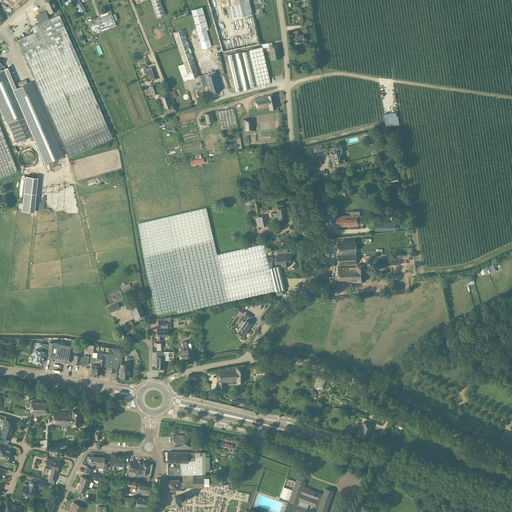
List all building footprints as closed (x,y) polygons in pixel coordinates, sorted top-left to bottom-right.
[(57,10),(52,0),(47,0),(45,1),(50,13),(57,10)] [(76,0),(74,1),(81,12),(85,9),(79,0),(76,0)] [(160,0),(150,0),(157,18),(166,15),(160,0)] [(220,0),(222,7),(229,5),(232,18),(252,14),(249,0),(220,0)] [(202,7),(192,10),(191,10),(202,49),(211,46),(206,27),(208,27),(202,7)] [(48,16),(45,9),(35,14),(38,21),(48,16)] [(112,13),(89,22),(93,34),(116,25),(112,13)] [(183,29),(173,32),(184,64),(178,66),(184,81),(189,80),(200,76),(188,43),(183,29)] [(300,43),(307,42),(306,37),(304,37),(303,34),(299,34),(299,30),(295,31),(295,35),(296,42),(300,41),(300,43)] [(280,51),(279,44),(272,45),(269,46),(270,53),(280,51)] [(242,52),(227,55),(235,92),(251,89),(250,87),(270,82),(262,47),(249,50),(250,51),(242,52)] [(280,51),(270,53),(271,60),(281,58),(280,51)] [(4,69),(0,70),(0,107),(7,122),(8,121),(17,142),(33,135),(45,163),(63,155),(51,127),(52,127),(32,81),(13,89),(4,69)] [(200,76),(203,86),(208,85),(210,94),(221,90),(216,71),(200,76)] [(152,95),(159,93),(156,84),(149,86),(152,95)] [(159,97),(161,105),(162,105),(165,113),(174,110),(172,104),(168,91),(164,93),(165,95),(159,97)] [(273,94),(255,98),(257,110),(269,107),(270,109),(277,108),(273,94)] [(234,108),(218,111),(226,152),(242,149),(234,108)] [(212,112),(204,114),(207,124),(214,122),(212,112)] [(243,119),(244,131),(254,131),(254,119),(243,119)] [(0,177),(18,171),(0,125),(0,177)] [(166,155),(202,149),(200,141),(164,147),(166,155)] [(332,162),(333,166),(341,164),(342,166),(346,165),(341,145),(329,148),(330,151),(329,151),(330,155),(331,155),(332,162)] [(34,212),(38,177),(26,176),(22,211),(34,212)] [(274,291),(269,268),(268,262),(264,244),(217,255),(206,208),(138,223),(143,255),(146,268),(157,314),(177,310),(178,313),(274,291)] [(278,212),(271,213),(271,218),(275,217),(275,219),(282,218),(282,216),(285,216),(284,211),(285,210),(285,209),(284,208),(277,208),(278,212)] [(336,227),(357,226),(357,219),(361,218),(361,215),(359,215),(359,211),(350,211),(350,215),(336,216),(336,227)] [(263,219),(262,216),(258,217),(260,227),(268,225),(266,219),(263,219)] [(356,240),(337,241),(338,266),(357,265),(356,240)] [(290,255),(275,256),(276,264),(281,263),(282,266),(290,265),(290,263),(290,255)] [(482,276),(496,270),(493,264),(479,270),(482,276)] [(338,268),(338,282),(357,281),(357,282),(364,281),(364,265),(356,265),(356,268),(338,268)] [(279,266),(272,267),(269,268),(274,291),(275,291),(275,292),(285,289),(280,268),(279,266)] [(129,307),(135,319),(138,318),(144,315),(139,302),(132,305),(129,307)] [(117,303),(108,307),(110,312),(119,308),(117,303)] [(237,332),(243,336),(251,323),(249,321),(253,316),(246,312),(244,315),(248,317),(237,332)] [(157,330),(157,332),(156,333),(156,334),(157,335),(157,336),(157,340),(162,340),(162,336),(168,336),(168,329),(160,329),(160,330),(157,330)] [(179,352),(181,359),(182,359),(182,360),(184,360),(184,358),(190,357),(188,348),(186,341),(182,342),(184,349),(182,350),(182,351),(179,352)] [(49,342),(49,344),(48,350),(47,358),(50,359),(55,360),(55,359),(60,360),(63,344),(49,342)] [(48,350),(49,344),(42,343),(41,350),(35,349),(33,361),(42,362),(44,350),(48,350)] [(63,344),(60,360),(63,361),(67,362),(67,361),(71,362),(72,352),(73,346),(63,344)] [(93,352),(94,345),(85,344),(84,354),(78,353),(78,355),(74,354),(73,362),(79,363),(87,364),(91,365),(93,352)] [(108,354),(107,367),(112,367),(113,363),(118,363),(118,356),(118,349),(114,348),(114,354),(112,354),(111,361),(108,360),(108,359),(108,354)] [(156,367),(164,368),(164,357),(168,357),(168,352),(163,352),(157,351),(156,356),(156,367)] [(91,365),(90,374),(98,375),(99,366),(107,367),(108,354),(103,353),(97,352),(96,357),(92,357),(93,352),(91,365)] [(120,363),(120,378),(129,378),(130,364),(120,363)] [(237,369),(218,370),(219,393),(224,392),(224,382),(237,381),(237,383),(243,383),(242,367),(236,367),(237,369)] [(320,373),(316,386),(315,388),(319,390),(320,387),(326,389),(331,377),(320,373)] [(31,414),(47,414),(47,403),(32,402),(31,414)] [(54,411),(53,424),(78,426),(80,410),(73,410),(73,412),(54,411)] [(0,436),(10,439),(16,422),(6,419),(0,436)] [(357,436),(366,440),(372,426),(363,422),(357,436)] [(379,434),(373,432),(369,441),(375,443),(379,434)] [(191,435),(173,434),(173,447),(190,447),(191,447),(191,435)] [(0,446),(0,455),(4,457),(3,458),(11,461),(13,455),(9,454),(10,450),(0,446)] [(183,474),(183,475),(202,475),(206,475),(206,452),(194,452),(167,452),(167,463),(181,463),(181,468),(167,468),(167,475),(180,475),(183,474)] [(97,464),(98,456),(91,456),(90,463),(89,466),(87,466),(84,472),(90,473),(92,468),(91,468),(93,463),(97,464)] [(98,456),(97,464),(97,468),(103,469),(103,471),(106,471),(106,466),(103,466),(104,457),(98,456)] [(45,466),(52,468),(49,480),(54,481),(57,471),(60,461),(47,458),(45,466)] [(110,465),(113,465),(112,470),(116,470),(116,466),(123,466),(123,459),(111,458),(110,465)] [(152,464),(144,463),(130,461),(130,462),(125,461),(123,478),(128,478),(128,476),(149,480),(150,474),(152,464)] [(209,475),(206,475),(202,475),(183,475),(183,480),(178,480),(178,479),(168,480),(168,489),(179,488),(179,487),(193,486),(196,486),(209,485),(222,484),(222,480),(209,481),(209,475)] [(87,486),(89,479),(82,477),(80,483),(87,486)] [(291,507),(289,511),(292,511),(296,503),(297,504),(299,500),(316,506),(319,506),(317,511),(325,511),(333,491),(325,488),(323,495),(321,494),(321,493),(309,489),(309,488),(303,486),(305,482),(297,479),(292,490),(289,501),(293,502),(292,504),(291,507)] [(33,498),(37,484),(30,481),(28,487),(24,485),(21,494),(25,496),(25,495),(33,498)] [(87,486),(80,483),(77,489),(84,492),(87,486)] [(140,483),(138,491),(149,493),(150,485),(140,483)] [(289,501),(292,490),(283,487),(280,497),(283,498),(283,500),(288,502),(289,500),(289,501)] [(136,506),(146,507),(148,498),(137,497),(136,506)] [(17,505),(11,503),(11,502),(8,501),(4,511),(20,511),(21,508),(17,507),(17,505)] [(84,508),(73,502),(71,506),(72,507),(69,511),(79,511),(80,510),(82,511),(84,508)] [(296,503),(292,511),(305,511),(307,508),(297,504),(296,503)]
